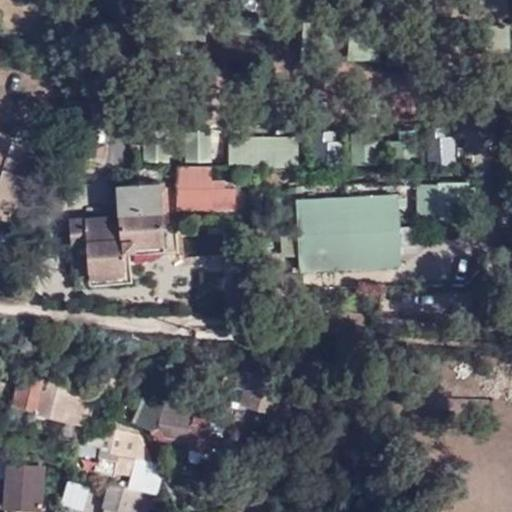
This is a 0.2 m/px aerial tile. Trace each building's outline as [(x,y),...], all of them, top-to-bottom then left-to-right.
[(229,111),(229,124),(256,124),(256,111),(229,111)] [(228,164),(250,164),(296,164),(297,137),(228,136),(228,164)] [(0,212),(11,216),(33,149),(11,141),(7,155),(0,152),(0,212)] [(135,164),(136,141),(124,141),(124,164),(135,164)] [(71,142),(64,163),(105,168),(107,147),(71,142)] [(223,184),(222,178),(222,164),(178,166),(180,208),(210,208),(210,205),(234,205),(234,184),(230,184),(223,184)] [(125,278),(124,238),(161,235),(157,180),(117,182),(118,213),(71,217),(74,283),(125,278)] [(300,238),(301,268),(399,263),(395,192),(298,199),(298,227),(292,227),(291,238),(300,238)] [(11,216),(0,212),(0,227),(5,230),(11,216)] [(255,300),(255,277),(237,275),(236,300),(255,300)] [(104,386),(120,389),(123,373),(107,371),(104,386)] [(39,408),(46,381),(47,379),(20,372),(14,402),(39,408)] [(287,388),(285,393),(297,395),(300,386),(265,376),(264,381),(280,385),(287,388)] [(238,405),(273,413),(280,385),(264,381),(250,378),(247,389),(243,388),(238,405)] [(94,393),(46,381),(39,408),(38,411),(62,418),(65,409),(89,415),(94,393)] [(280,385),(273,413),(279,415),(285,393),(287,388),(280,385)] [(134,421),(158,434),(163,407),(145,398),(134,421)] [(301,401),(307,430),(323,427),(317,398),(301,401)] [(163,407),(158,434),(157,436),(189,442),(188,446),(211,452),(216,431),(192,425),(195,410),(163,404),(163,407)] [(192,425),(216,431),(218,425),(195,410),(192,425)] [(104,438),(110,440),(112,430),(106,428),(104,438)] [(115,472),(136,475),(138,465),(154,469),(140,435),(112,430),(110,440),(106,456),(102,456),(98,471),(114,475),(115,472)] [(7,462),(6,478),(4,504),(40,508),(43,466),(7,462)] [(138,465),(136,475),(134,488),(157,495),(157,470),(154,469),(138,465)] [(102,511),(138,511),(143,499),(144,492),(111,484),(102,511)] [(72,503),(83,506),(87,488),(76,485),(72,503)] [(243,505),(269,501),(267,485),(241,489),(243,505)] [(143,499),(151,502),(153,494),(144,492),(143,499)] [(143,499),(138,511),(148,511),(151,502),(143,499)]
